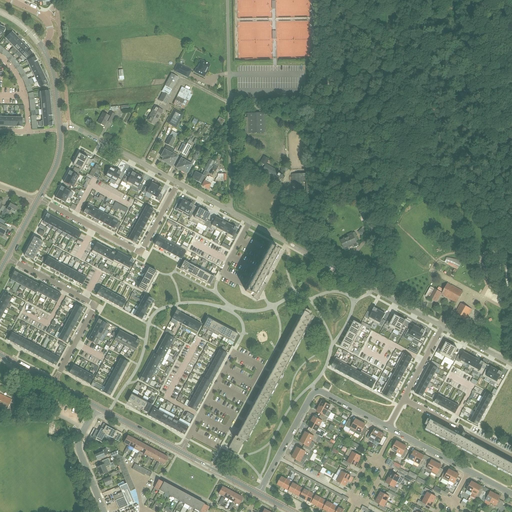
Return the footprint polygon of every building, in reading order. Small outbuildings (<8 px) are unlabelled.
[(16,36),(12,32),(12,33),(11,32),(9,35),(5,40),(9,44),(16,36)] [(20,40),(16,36),(10,43),(9,44),(13,48),(14,47),(20,40)] [(24,45),(20,40),(14,47),(13,48),(17,52),(18,51),(24,45)] [(28,49),(24,45),(18,51),(17,52),(21,56),(22,55),(28,49)] [(21,56),(22,55),(26,59),(32,53),(28,49),(22,55),(21,56)] [(38,62),(35,57),(27,61),(30,66),(29,66),(29,67),(38,62)] [(206,63),(200,61),(195,72),(200,74),(201,73),(204,75),(209,65),(207,64),(207,63),(206,63)] [(29,67),(31,72),(40,68),(38,62),(29,67)] [(189,78),(192,71),(178,64),(174,71),(189,78)] [(31,72),(32,71),(35,76),(43,73),(40,68),(31,72)] [(35,76),(37,82),(45,78),(43,73),(35,76)] [(165,86),(172,89),(178,77),(171,74),(165,86)] [(37,82),(39,87),(48,83),(45,78),(37,82)] [(181,87),(173,104),(181,108),(183,102),(187,104),(192,95),(191,94),(192,92),(181,87)] [(170,97),(168,96),(163,93),(159,100),(166,104),(170,97)] [(155,106),(147,121),(155,125),(163,111),(155,106)] [(103,113),(98,123),(104,126),(107,121),(110,123),(115,114),(110,112),(108,116),(103,113)] [(263,113),(248,113),(249,133),(264,133),(263,113)] [(225,120),(219,117),(216,123),(222,125),(225,120)] [(216,123),(210,135),(213,137),(220,125),(216,123)] [(169,136),(165,144),(171,147),(175,139),(169,136)] [(183,142),(178,153),(181,154),(187,145),(187,144),(183,142)] [(187,145),(181,154),(184,156),(186,153),(187,153),(191,147),(187,145)] [(162,161),(167,163),(172,155),(172,154),(173,152),(174,150),(166,146),(161,157),(164,158),(162,161)] [(172,166),(177,157),(178,154),(173,152),(172,154),(172,155),(167,163),(172,166)] [(79,153),(76,159),(88,165),(91,160),(79,153)] [(277,170),(269,165),(267,164),(269,159),(264,156),(261,162),(266,165),(264,169),(276,177),(276,178),(280,181),(282,178),(283,179),(285,176),(283,175),(286,171),(281,169),(279,172),(276,171),(277,170)] [(76,159),(73,164),(83,170),(86,164),(88,165),(76,159)] [(181,171),(185,163),(183,161),(183,160),(181,159),(176,168),(181,171)] [(216,172),(219,167),(217,161),(216,160),(209,173),(212,175),(214,172),(216,172)] [(185,163),(181,171),(186,174),(191,164),(189,163),(188,164),(185,163)] [(110,167),(105,176),(111,179),(116,170),(110,167)] [(116,170),(111,179),(116,182),(115,184),(118,185),(121,180),(118,178),(121,173),(116,170)] [(70,171),(67,177),(77,182),(80,177),(70,171)] [(205,177),(206,176),(208,172),(205,171),(202,176),(195,172),(192,178),(191,179),(201,184),(204,177),(205,177)] [(312,181),(311,176),(311,171),(306,171),(306,174),(292,174),(292,182),(296,182),(296,189),(304,188),(303,181),(312,181)] [(126,177),(123,182),(126,184),(127,182),(132,185),(138,175),(132,172),(129,178),(126,177)] [(138,175),(132,185),(138,188),(137,189),(140,191),(143,186),(140,184),(143,178),(138,175)] [(208,189),(210,186),(213,181),(213,179),(207,176),(205,181),(204,181),(202,186),(208,189)] [(67,177),(64,183),(74,188),(77,182),(67,177)] [(146,187),(143,193),(146,194),(147,192),(152,195),(157,186),(152,183),(148,189),(146,187)] [(157,186),(152,195),(157,198),(163,189),(157,186)] [(62,187),(59,192),(68,198),(71,192),(62,187)] [(59,192),(56,198),(66,203),(68,198),(59,192)] [(177,204),(174,210),(176,211),(182,214),(188,202),(182,199),(182,200),(180,203),(179,205),(177,204)] [(15,214),(18,208),(13,205),(14,203),(11,202),(8,207),(6,206),(1,214),(4,215),(5,213),(8,214),(10,211),(15,214)] [(188,202),(182,214),(187,217),(190,218),(189,221),(193,213),(190,211),(194,205),(188,202)] [(89,203),(83,213),(89,215),(94,206),(89,203)] [(94,206),(89,215),(94,218),(99,209),(98,209),(98,210),(93,208),(94,206)] [(146,206),(143,211),(151,215),(154,210),(146,206)] [(193,213),(189,221),(192,222),(193,220),(198,223),(205,211),(199,208),(196,214),(193,213)] [(99,209),(94,218),(99,221),(104,212),(99,209)] [(368,210),(362,213),(366,221),(372,218),(368,210)] [(143,211),(141,215),(149,220),(151,215),(143,211)] [(205,211),(198,223),(204,226),(204,225),(207,227),(210,221),(207,220),(210,214),(205,211)] [(104,212),(99,221),(104,224),(109,214),(108,215),(103,213),(104,212)] [(47,214),(43,221),(48,224),(52,217),(47,214)] [(109,214),(104,224),(109,226),(114,216),(109,214)] [(141,215),(138,220),(146,224),(149,220),(141,215)] [(114,216),(109,226),(114,229),(117,223),(118,222),(120,219),(114,216)] [(52,217),(48,224),(53,227),(57,219),(52,217)] [(210,221),(207,227),(210,229),(210,227),(216,230),(221,220),(216,217),(212,223),(210,221)] [(57,219),(53,227),(57,229),(61,222),(57,219)] [(138,220),(136,225),(143,229),(146,224),(138,220)] [(221,220),(216,230),(221,233),(226,223),(221,220)] [(61,222),(57,229),(62,232),(66,224),(61,222)] [(226,223),(221,233),(222,231),(227,234),(226,236),(232,226),(226,223)] [(66,224),(62,232),(67,234),(71,227),(66,224)] [(136,225),(133,230),(141,234),(143,229),(136,225)] [(232,226),(226,236),(235,240),(238,235),(235,233),(237,229),(232,226)] [(71,227),(67,234),(72,237),(76,229),(71,227)] [(76,229),(72,237),(77,240),(81,232),(76,229)] [(133,230),(131,234),(138,239),(141,234),(133,230)] [(344,239),(341,241),(346,251),(349,250),(350,249),(349,247),(353,246),(353,247),(354,248),(358,246),(359,245),(358,244),(359,244),(358,243),(358,242),(356,242),(356,241),(358,240),(354,233),(352,233),(347,235),(348,236),(343,238),(344,239)] [(131,234),(128,239),(136,244),(138,239),(131,234)] [(160,236),(155,245),(160,248),(165,239),(160,236)] [(34,237),(32,242),(41,246),(43,242),(34,237)] [(165,239),(160,248),(166,251),(170,242),(165,239)] [(32,242),(29,246),(38,251),(41,246),(32,242)] [(170,242),(166,251),(171,254),(176,245),(170,242)] [(97,243),(91,253),(96,256),(102,245),(97,243)] [(102,245),(96,256),(97,256),(97,255),(102,257),(107,248),(102,245)] [(176,245),(171,254),(176,257),(182,245),(181,247),(176,245)] [(182,245),(176,257),(182,260),(188,248),(182,245)] [(29,246),(27,251),(36,256),(38,251),(29,246)] [(247,288),(245,290),(246,291),(254,296),(256,293),(259,294),(264,285),(262,284),(280,252),(279,251),(270,246),(247,288)] [(107,248),(102,257),(107,260),(112,251),(107,248)] [(27,251),(24,256),(33,260),(36,256),(27,251)] [(112,251),(107,260),(112,263),(118,252),(117,253),(112,251)] [(118,252),(112,263),(113,261),(118,264),(123,255),(118,252)] [(123,255),(118,264),(124,267),(128,258),(123,255)] [(48,257),(44,264),(49,267),(53,259),(48,257)] [(128,258),(124,267),(129,270),(134,261),(128,258)] [(53,259),(49,267),(53,270),(58,262),(53,259)] [(184,261),(180,269),(185,272),(189,264),(184,261)] [(58,262),(53,270),(58,272),(62,264),(58,262)] [(62,264),(58,272),(63,275),(67,267),(62,264)] [(189,264),(185,272),(190,275),(194,267),(189,264)] [(146,266),(143,272),(154,277),(157,272),(146,266)] [(67,267),(63,275),(68,277),(72,270),(67,267)] [(194,267),(190,275),(195,277),(199,269),(194,267)] [(199,269),(195,277),(200,280),(204,272),(199,269)] [(487,271),(492,284),(497,282),(493,269),(487,271)] [(72,270),(68,277),(72,280),(77,272),(72,270)] [(10,280),(16,282),(20,274),(15,272),(10,280)] [(77,272),(72,280),(77,282),(81,275),(77,272)] [(145,273),(142,278),(151,282),(154,277),(143,272),(145,273)] [(204,272),(200,280),(205,283),(210,273),(209,274),(204,272)] [(210,273),(205,283),(210,286),(216,276),(210,273)] [(25,277),(20,274),(16,282),(21,285),(25,277)] [(81,275),(77,282),(82,285),(86,277),(81,275)] [(26,288),(30,280),(25,277),(21,285),(26,288)] [(138,281),(138,282),(149,287),(151,282),(142,278),(140,282),(138,281)] [(31,291),(35,282),(30,280),(26,288),(31,291)] [(31,291),(36,293),(41,284),(41,283),(40,285),(35,282),(31,291)] [(138,282),(135,287),(146,293),(149,287),(138,282)] [(46,286),(41,284),(36,293),(37,292),(42,294),(46,286)] [(448,284),(442,294),(456,302),(462,292),(448,284)] [(46,286),(42,294),(47,297),(51,289),(46,286)] [(97,293),(97,294),(102,297),(106,289),(101,287),(97,293)] [(425,296),(436,302),(441,293),(431,287),(425,296)] [(52,300),(56,292),(51,289),(47,297),(52,300)] [(106,289),(102,297),(107,300),(111,292),(106,289)] [(56,292),(52,300),(57,303),(61,295),(56,292)] [(111,292),(107,300),(112,303),(116,295),(111,292)] [(9,303),(12,297),(4,293),(1,298),(9,303)] [(116,295),(112,303),(117,305),(121,298),(116,295)] [(145,295),(142,300),(150,304),(153,299),(145,295)] [(0,300),(0,304),(7,308),(9,303),(1,298),(0,300)] [(121,298),(117,305),(122,308),(126,300),(121,298)] [(142,300),(139,305),(147,310),(150,304),(142,300)] [(461,303),(455,314),(466,319),(466,320),(468,316),(472,309),(461,303)] [(73,310),(81,314),(84,309),(82,308),(76,305),(73,310)] [(139,305),(136,310),(144,315),(147,310),(139,305)] [(369,312),(366,318),(374,322),(380,311),(374,308),(371,314),(369,312)] [(237,436),(235,436),(228,448),(237,453),(244,440),(246,441),(313,316),(310,314),(311,312),(305,309),(304,311),(238,434),(237,436)] [(81,314),(73,310),(71,314),(78,318),(81,314)] [(136,310),(134,315),(142,320),(144,315),(136,310)] [(172,319),(170,322),(175,325),(177,321),(181,313),(176,311),(172,319)] [(380,311),(374,322),(382,326),(385,321),(382,319),(385,314),(380,311)] [(181,313),(177,321),(182,324),(181,326),(186,316),(181,313)] [(68,319),(76,323),(78,318),(71,314),(68,319)] [(389,319),(386,325),(394,329),(400,318),(395,315),(391,321),(389,319)] [(186,316),(181,326),(186,329),(191,319),(186,316)] [(208,318),(202,328),(208,330),(213,321),(208,318)] [(400,318),(394,329),(399,332),(398,334),(401,336),(406,328),(403,326),(406,321),(400,318)] [(68,319),(66,324),(73,328),(76,323),(68,319)] [(99,319),(96,325),(106,330),(109,325),(99,319)] [(191,319),(186,329),(191,332),(196,321),(191,319)] [(196,321),(191,332),(196,334),(202,324),(196,321)] [(213,321),(208,330),(213,333),(218,323),(213,321)] [(354,321),(351,326),(362,332),(362,331),(361,331),(363,326),(361,324),(354,321)] [(218,323),(213,333),(218,336),(223,326),(218,323)] [(66,324),(63,329),(71,333),(73,328),(66,324)] [(96,325),(93,330),(103,335),(106,337),(109,331),(106,330),(96,325)] [(408,329),(405,335),(414,339),(413,340),(420,328),(414,325),(411,331),(408,329)] [(223,326),(218,336),(219,334),(224,337),(228,329),(223,326)] [(351,326),(349,331),(359,337),(362,332),(351,326)] [(420,328),(413,340),(422,344),(425,338),(422,337),(425,331),(420,328)] [(68,337),(71,333),(63,329),(61,333),(68,337)] [(228,329),(224,337),(229,340),(233,331),(228,329)] [(93,330),(90,335),(100,340),(102,341),(105,336),(103,335),(93,330)] [(119,330),(114,340),(119,343),(125,333),(119,330)] [(233,331),(229,340),(234,342),(238,334),(233,331)] [(349,331),(346,336),(355,341),(358,336),(359,337),(349,331)] [(8,340),(13,343),(17,335),(12,333),(8,340)] [(68,337),(61,333),(58,338),(65,342),(68,337)] [(125,333),(119,343),(124,346),(130,336),(125,333)] [(166,334),(163,339),(173,345),(176,339),(166,334)] [(17,335),(13,343),(17,345),(22,338),(17,335)] [(90,335),(88,340),(97,345),(100,340),(90,335)] [(130,336),(124,346),(129,349),(135,338),(130,336)] [(346,336),(343,341),(354,347),(354,346),(353,346),(355,341),(346,336)] [(26,340),(22,338),(17,345),(22,348),(26,340)] [(135,338),(129,349),(135,351),(140,341),(135,338)] [(163,339),(161,344),(169,349),(171,344),(173,345),(163,339)] [(27,350),(31,343),(26,340),(22,348),(27,350)] [(343,341),(341,346),(351,352),(354,347),(343,341)] [(440,347),(437,352),(445,357),(452,345),(446,342),(443,348),(440,347)] [(31,343),(27,350),(32,353),(36,345),(31,343)] [(161,344),(158,349),(166,354),(169,349),(161,344)] [(36,345),(32,353),(36,356),(41,348),(36,345)] [(452,345),(445,357),(454,361),(456,356),(454,354),(457,348),(452,345)] [(41,358),(45,351),(41,348),(36,356),(41,358)] [(154,353),(154,354),(164,359),(167,360),(169,355),(166,354),(158,349),(155,354),(154,353)] [(219,349),(217,354),(224,359),(227,354),(219,349)] [(45,351),(41,358),(46,361),(50,353),(45,351)] [(459,355),(456,360),(464,365),(469,355),(464,352),(461,356),(459,355)] [(51,363),(55,356),(50,353),(46,361),(51,363)] [(400,358),(410,363),(413,358),(403,353),(400,358)] [(154,354),(151,359),(161,364),(164,359),(154,354)] [(217,354),(214,359),(222,363),(224,359),(217,354)] [(469,355),(464,365),(465,363),(470,365),(469,366),(474,357),(469,355)] [(60,358),(55,356),(51,363),(56,366),(60,358)] [(337,357),(331,367),(337,370),(342,360),(337,357)] [(474,357),(469,366),(474,369),(473,370),(474,370),(479,360),(474,357)] [(120,358),(118,363),(125,367),(128,362),(120,358)] [(400,358),(397,363),(407,368),(410,363),(400,358)] [(151,359),(148,364),(156,369),(159,363),(161,365),(161,364),(151,359)] [(214,359),(212,364),(219,368),(222,363),(214,359)] [(342,360),(337,370),(342,373),(347,362),(342,360)] [(479,360),(474,370),(482,375),(485,369),(482,368),(484,363),(479,360)] [(347,362),(342,373),(347,375),(352,365),(351,367),(346,365),(347,363),(347,362)] [(125,367),(118,363),(115,368),(123,372),(125,367)] [(397,363),(395,368),(405,373),(407,368),(397,363)] [(148,364),(145,369),(153,374),(156,369),(148,364)] [(212,364),(209,369),(217,373),(219,368),(212,364)] [(430,364),(428,369),(435,373),(438,368),(430,364)] [(69,373),(74,376),(79,368),(73,365),(69,373)] [(352,365),(347,375),(352,378),(357,368),(352,365)] [(485,371),(482,376),(485,378),(486,377),(491,380),(490,381),(491,381),(497,370),(491,367),(488,372),(485,371)] [(84,371),(79,368),(74,376),(79,379),(84,371)] [(115,368),(113,373),(120,377),(123,372),(115,368)] [(357,368),(352,378),(357,381),(362,371),(361,373),(356,370),(357,368)] [(395,369),(393,373),(402,378),(405,373),(395,368),(395,369)] [(145,369),(142,375),(152,380),(151,379),(153,374),(145,369)] [(209,369),(206,373),(214,378),(217,373),(209,369)] [(428,369),(425,374),(433,378),(435,373),(428,369)] [(497,370),(491,381),(499,385),(502,380),(499,378),(502,372),(497,370)] [(84,371),(79,379),(84,381),(89,373),(84,371)] [(362,371),(357,381),(362,383),(367,374),(362,371)] [(90,384),(94,376),(89,373),(84,381),(90,384)] [(113,373),(110,377),(118,381),(120,377),(113,373)] [(203,378),(212,382),(214,378),(206,373),(204,378),(203,378)] [(390,378),(389,378),(399,383),(402,378),(393,373),(393,374),(394,374),(391,379),(390,378)] [(367,374),(362,383),(367,386),(372,376),(367,374)] [(425,374),(423,379),(430,383),(433,378),(425,374)] [(142,375),(139,380),(149,385),(152,380),(142,375)] [(372,376),(367,386),(372,389),(376,381),(371,378),(372,377),(372,376)] [(115,386),(118,381),(110,377),(108,382),(115,386)] [(203,378),(201,383),(208,387),(211,382),(211,383),(212,382),(203,378)] [(386,383),(396,388),(399,383),(389,378),(387,383),(386,383)] [(423,379),(420,383),(428,387),(430,383),(423,379)] [(115,386),(108,382),(105,387),(113,391),(115,386)] [(201,383),(198,387),(206,391),(208,387),(201,383)] [(386,383),(384,388),(394,393),(396,388),(386,383)] [(420,383),(417,388),(425,392),(428,387),(420,383)] [(113,391),(105,387),(102,392),(110,396),(113,391)] [(198,387),(195,392),(203,396),(206,391),(198,387)] [(384,388),(381,393),(391,399),(394,393),(384,388)] [(417,388),(415,393),(422,397),(425,392),(417,388)] [(132,392),(127,402),(132,405),(137,395),(132,392)] [(195,392),(193,397),(200,401),(203,396),(195,392)] [(486,392),(483,397),(491,401),(493,396),(486,392)] [(0,393),(0,407),(6,410),(12,400),(0,393)] [(137,395),(132,405),(137,408),(142,398),(137,395)] [(439,395),(434,403),(440,406),(444,398),(439,395)] [(193,397),(190,402),(198,406),(200,401),(193,397)] [(483,397),(480,402),(488,406),(491,401),(483,397)] [(142,398),(137,408),(142,410),(147,401),(142,399),(143,398),(142,398)] [(444,398),(440,406),(445,408),(449,400),(444,398)] [(184,404),(184,405),(188,407),(195,411),(195,410),(198,406),(190,402),(187,400),(184,404)] [(449,400),(445,408),(450,411),(454,403),(449,400)] [(147,401),(142,410),(147,413),(152,404),(147,401)] [(319,406),(328,411),(330,406),(322,401),(319,406)] [(480,402),(478,407),(486,411),(488,406),(480,402)] [(454,403),(450,411),(455,414),(459,406),(454,403)] [(325,416),(328,411),(319,406),(317,411),(322,414),(321,417),(327,420),(329,418),(325,416)] [(158,410),(154,419),(159,421),(163,413),(165,410),(160,407),(158,410)] [(478,407),(475,412),(483,416),(486,411),(478,407)] [(153,408),(149,416),(154,419),(158,410),(153,408)] [(475,412),(473,416),(480,420),(483,416),(475,412)] [(163,413),(159,421),(164,424),(168,416),(163,413)] [(168,416),(164,424),(169,427),(173,419),(175,415),(170,413),(168,416)] [(327,420),(321,417),(320,420),(314,416),(311,421),(320,426),(322,421),(326,423),(327,420)] [(473,416),(470,421),(478,425),(480,420),(473,416)] [(173,419),(169,427),(174,429),(178,421),(173,419)] [(355,433),(361,422),(356,419),(354,423),(351,422),(348,428),(350,429),(350,430),(355,433)] [(511,463),(466,438),(466,437),(465,436),(466,434),(464,432),(462,435),(462,436),(431,420),(428,419),(425,424),(428,426),(426,429),(483,459),(488,462),(511,474),(511,463)] [(178,421),(174,429),(179,432),(183,424),(178,421)] [(318,429),(320,426),(311,421),(308,427),(314,430),(313,432),(319,436),(322,431),(318,429)] [(360,436),(360,434),(363,436),(366,430),(364,428),(366,425),(361,422),(355,433),(360,436)] [(112,438),(116,431),(103,424),(104,424),(103,423),(95,439),(102,442),(106,435),(112,438)] [(183,424),(179,432),(184,435),(189,427),(183,424)] [(375,440),(379,432),(374,429),(372,433),(370,432),(366,438),(369,439),(370,441),(374,443),(375,440)] [(118,441),(122,433),(122,434),(116,431),(112,438),(118,441)] [(319,436),(313,432),(311,435),(305,432),(303,437),(311,441),(313,439),(316,441),(319,436)] [(375,440),(380,443),(379,444),(382,445),(386,438),(383,437),(385,435),(379,432),(375,440)] [(129,445),(133,438),(128,436),(124,443),(129,445)] [(314,443),(311,441),(303,437),(300,442),(306,445),(305,448),(311,451),(312,448),(313,449),(315,444),(313,444),(314,443)] [(134,448),(138,441),(133,438),(129,445),(134,448)] [(139,451),(143,444),(138,441),(134,448),(139,451)] [(397,452),(402,444),(397,441),(392,450),(397,452)] [(144,453),(147,446),(143,444),(139,451),(144,453)] [(402,444),(397,452),(402,455),(401,457),(404,458),(407,452),(405,450),(407,447),(402,444)] [(149,456),(153,449),(147,446),(144,453),(149,456)] [(311,451),(305,448),(303,450),(297,447),(295,452),(303,457),(307,459),(311,451)] [(350,457),(359,462),(361,456),(355,453),(357,451),(351,447),(349,450),(353,452),(350,457)] [(106,448),(94,453),(97,460),(105,457),(105,455),(108,454),(106,448)] [(154,459),(158,452),(153,449),(149,456),(154,459)] [(415,462),(419,453),(414,451),(412,454),(409,453),(406,459),(409,461),(410,459),(415,462)] [(159,462),(163,455),(158,452),(154,459),(159,462)] [(303,457),(295,452),(292,457),(298,461),(296,463),(304,467),(305,464),(304,464),(307,459),(303,457)] [(419,453),(415,462),(420,464),(419,466),(422,467),(425,461),(422,460),(424,456),(419,453)] [(118,454),(115,456),(118,463),(123,461),(125,458),(118,454)] [(163,455),(159,462),(164,464),(168,457),(163,455)] [(356,467),(359,462),(350,457),(347,462),(344,460),(342,463),(348,466),(350,463),(356,467)] [(113,463),(110,464),(108,459),(102,461),(104,464),(97,467),(99,472),(98,472),(100,476),(101,475),(107,473),(105,467),(109,466),(110,468),(114,466),(113,463)] [(431,473),(437,463),(431,460),(429,464),(427,462),(423,468),(426,470),(425,471),(431,474),(431,473)] [(431,473),(436,475),(439,477),(442,471),(440,469),(442,465),(437,463),(431,473)] [(340,476),(348,481),(351,476),(345,473),(346,470),(340,467),(339,470),(342,471),(340,476)] [(449,480),(454,472),(454,470),(450,468),(450,470),(449,469),(447,473),(444,472),(441,478),(444,479),(444,478),(449,480)] [(410,471),(407,476),(415,480),(418,476),(410,471)] [(454,472),(449,480),(455,483),(459,475),(454,472)] [(391,473),(389,478),(397,482),(401,484),(403,479),(405,476),(399,473),(397,476),(391,473)] [(345,486),(348,481),(340,476),(337,481),(333,480),(332,482),(338,486),(339,483),(345,486)] [(110,477),(103,480),(105,486),(113,483),(110,477)] [(283,488),(287,480),(281,477),(280,479),(279,478),(277,482),(278,482),(277,485),(283,488)] [(394,487),(397,482),(389,478),(386,483),(392,486),(390,489),(396,492),(398,489),(394,487)] [(164,482),(163,482),(158,480),(154,487),(160,490),(164,482)] [(288,491),(293,483),(287,480),(283,488),(288,491)] [(472,493),(477,484),(472,481),(467,490),(466,493),(471,495),(472,493)] [(165,492),(169,485),(164,482),(163,482),(164,482),(160,490),(165,492)] [(135,503),(130,491),(129,489),(128,486),(127,484),(126,483),(119,486),(122,492),(113,496),(115,500),(119,510),(135,503)] [(294,494),(299,486),(293,483),(288,491),(294,494)] [(477,484),(472,493),(477,495),(476,497),(479,498),(482,492),(480,491),(482,487),(477,484)] [(170,495),(174,487),(169,485),(165,492),(170,495)] [(299,486),(294,494),(300,497),(304,489),(299,486)] [(304,489),(300,497),(305,500),(310,492),(309,491),(310,489),(306,486),(304,489)] [(175,498),(179,490),(174,487),(170,495),(175,498)] [(224,496),(227,489),(222,487),(218,494),(224,496)] [(425,497),(433,502),(436,497),(430,494),(432,491),(425,488),(424,490),(427,492),(425,497)] [(229,499),(232,492),(227,489),(224,496),(229,499)] [(180,500),(184,493),(179,490),(175,498),(180,500)] [(486,494),(482,500),(485,502),(486,500),(491,503),(495,494),(490,491),(488,495),(486,494)] [(234,502),(237,495),(232,492),(229,499),(234,502)] [(310,492),(305,500),(311,503),(316,495),(310,492)] [(378,497),(387,502),(389,497),(393,499),(394,496),(388,493),(387,495),(381,492),(378,497)] [(185,503),(189,495),(184,493),(180,500),(185,503)] [(495,494),(491,503),(496,505),(495,507),(498,508),(501,502),(498,501),(500,497),(495,494)] [(190,506),(194,498),(189,495),(185,503),(190,506)] [(237,495),(234,502),(239,505),(243,498),(237,495)] [(316,495),(311,503),(317,506),(321,498),(316,495)] [(384,507),(387,502),(378,497),(375,502),(381,505),(380,508),(386,511),(387,509),(384,507)] [(431,507),(433,502),(425,497),(422,502),(419,500),(417,503),(423,506),(425,504),(431,507)] [(195,509),(199,501),(194,498),(190,506),(195,509)] [(321,498),(317,506),(323,509),(327,501),(321,498)] [(204,504),(199,501),(195,509),(200,511),(204,504)] [(327,501),(323,509),(327,511),(328,511),(333,504),(327,501)]
